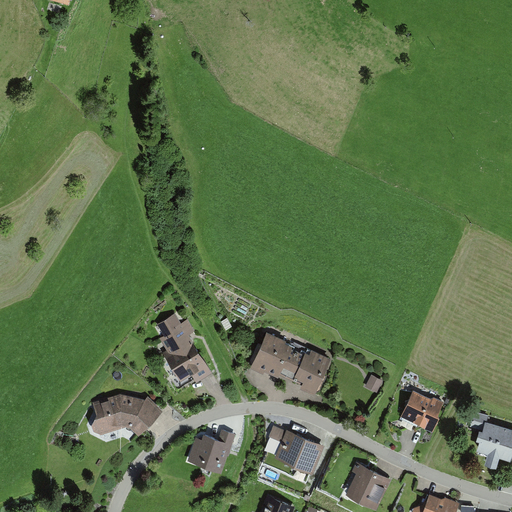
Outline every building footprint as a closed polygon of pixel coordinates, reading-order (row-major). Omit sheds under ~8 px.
[(78,0),(47,0),(77,9),(78,0)] [(163,364),(178,391),(210,372),(181,319),(154,334),(169,360),(163,364)] [(269,337),(250,372),(290,393),(308,358),(269,337)] [(308,358),(290,393),(314,406),(333,371),(308,358)] [(373,374),(367,385),(379,391),(385,380),(373,374)] [(445,404),(417,392),(406,417),(435,429),(445,404)] [(164,417),(149,406),(119,403),(89,413),(99,444),(127,435),(143,445),(164,417)] [(490,417),(481,414),(477,426),(488,429),(482,448),(494,452),(491,461),(500,464),(503,454),(511,456),(511,428),(488,421),(490,417)] [(325,446),(281,428),(278,437),(287,440),(281,456),(315,470),(325,446)] [(190,469),(222,481),(233,451),(202,439),(190,469)] [(394,478),(366,465),(353,493),(381,506),(394,478)] [(460,511),(463,506),(435,494),(427,511),(460,511)] [(293,511),(296,506),(270,496),(263,511),(293,511)]
